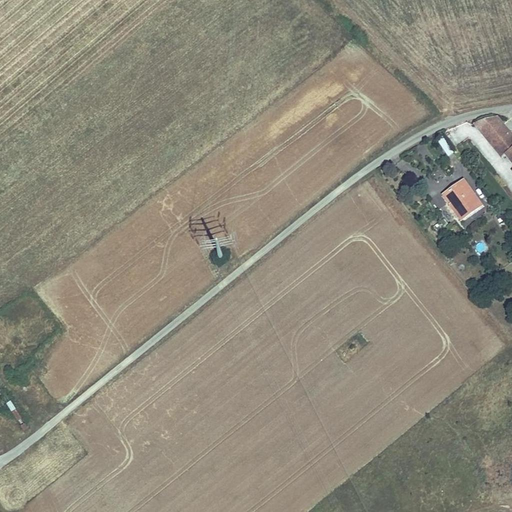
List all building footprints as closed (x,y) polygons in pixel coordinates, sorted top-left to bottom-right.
[(494,149),(511,136),(502,126),(485,138),(494,149)] [(506,156),(511,150),(511,137),(511,136),(494,149),(502,159),(506,156)] [(447,155),(452,151),(444,140),(439,143),(447,155)] [(461,181),(441,197),(461,223),(481,207),(461,181)] [(475,244),(476,252),(484,250),(483,243),(475,244)]
